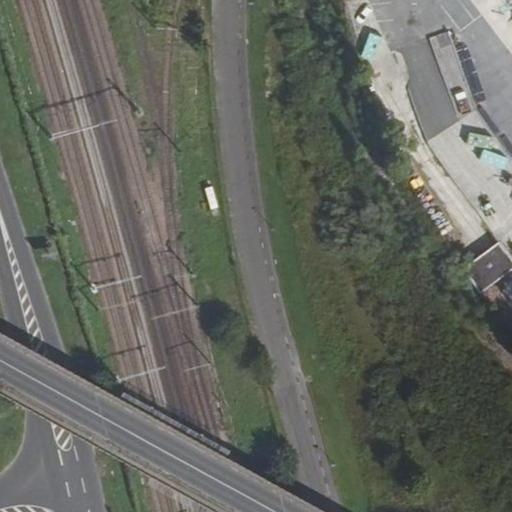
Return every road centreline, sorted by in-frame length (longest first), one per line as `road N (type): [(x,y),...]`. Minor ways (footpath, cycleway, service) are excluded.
road 1 (unclassified): [(229,0),(241,182),(322,511)]
road 2 (tertiary): [(0,360),(274,511)]
road 3 (residential): [(0,217),(69,456)]
